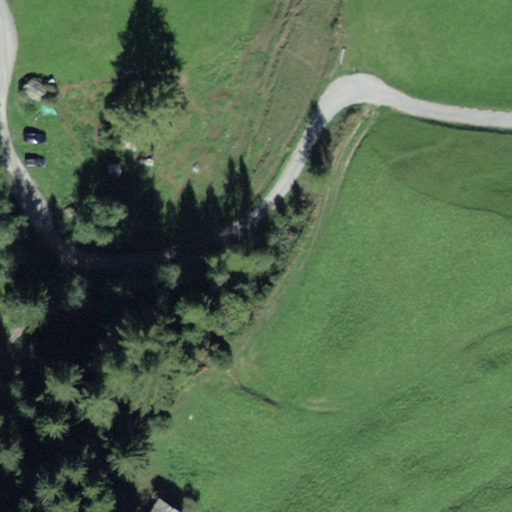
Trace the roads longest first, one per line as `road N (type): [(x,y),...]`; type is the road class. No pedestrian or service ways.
road 1 (track): [(120,262),(195,245),(252,214),(294,166),(321,112),(348,92),(511,118)]
road 2 (track): [(0,138),(52,240),(82,259),(120,262)]
